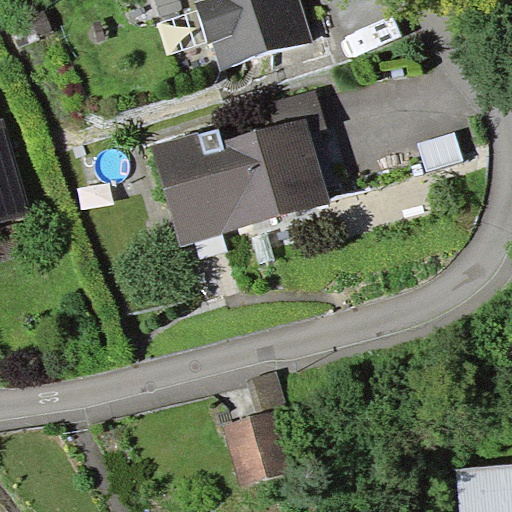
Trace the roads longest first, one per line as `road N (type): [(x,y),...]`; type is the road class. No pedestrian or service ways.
road 1 (residential): [(0,409),(400,329),(493,260)]
road 2 (residential): [(511,142),(476,58),(428,0)]
